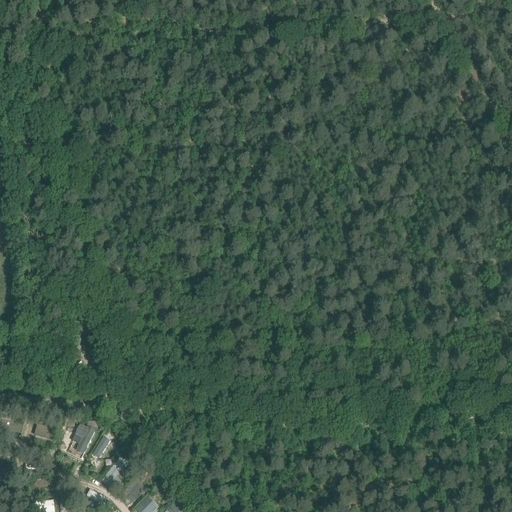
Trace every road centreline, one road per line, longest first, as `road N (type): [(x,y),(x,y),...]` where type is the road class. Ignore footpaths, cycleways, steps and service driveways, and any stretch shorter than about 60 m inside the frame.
road 1 (track): [(43,37),(511,12)]
road 2 (track): [(112,404),(339,419),(511,410)]
road 3 (track): [(112,404),(43,37)]
road 4 (track): [(511,141),(423,0)]
road 5 (track): [(206,511),(112,404)]
